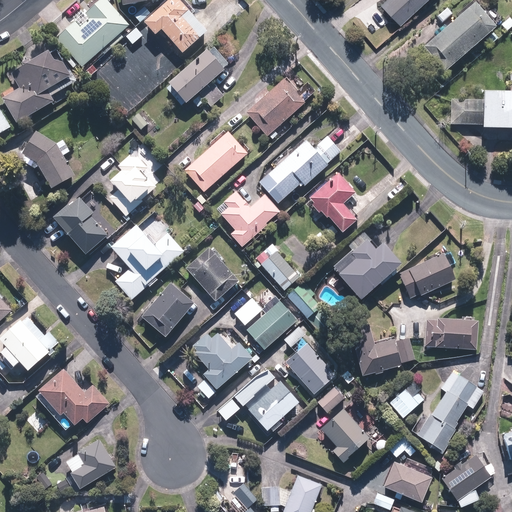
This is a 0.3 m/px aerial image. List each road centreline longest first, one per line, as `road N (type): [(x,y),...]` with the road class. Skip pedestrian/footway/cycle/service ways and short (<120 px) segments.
road 1 (tertiary): [(511,202),(473,194),(434,165),(287,0)]
road 2 (residential): [(0,226),(160,409),(174,464)]
